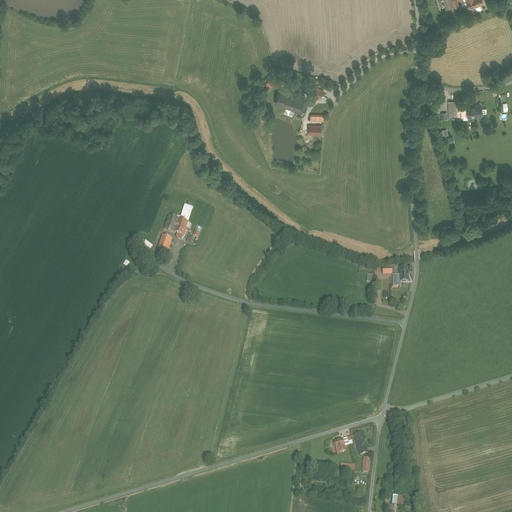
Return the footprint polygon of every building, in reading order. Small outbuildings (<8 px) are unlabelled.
[(438,0),(436,1),(440,12),(448,9),(450,13),(454,11),(455,14),(462,11),(460,4),(468,2),(467,0),(438,0)] [(467,0),(468,2),(471,9),(477,7),(486,4),(485,0),(467,0)] [(272,90),(276,84),(272,81),(268,86),(272,90)] [(255,95),(261,99),(268,87),(263,84),(255,95)] [(332,94),(315,85),(310,94),(327,103),(332,94)] [(301,113),(305,101),(282,92),(277,104),(301,113)] [(458,102),(449,103),(450,120),(459,119),(458,107),(458,102)] [(468,106),(468,107),(469,119),(483,118),(482,105),(477,105),(477,107),(473,107),(472,106),(468,106)] [(468,107),(458,107),(459,119),(459,120),(469,119),(468,107)] [(325,114),(312,114),(312,123),(325,123),(325,114)] [(323,126),(310,126),(310,136),(322,136),(323,126)] [(180,221),(189,224),(194,209),(186,206),(180,221)] [(172,233),(175,234),(179,220),(169,217),(165,230),(169,232),(172,233)] [(190,225),(190,224),(189,224),(180,221),(179,220),(175,234),(178,235),(184,237),(185,237),(188,229),(190,225)] [(202,234),(196,231),(193,237),(199,240),(202,234)] [(169,254),(174,241),(164,237),(159,250),(169,254)] [(150,254),(154,248),(145,241),(138,251),(147,257),(150,254)] [(394,275),(394,276),(401,275),(401,268),(401,265),(393,265),(393,269),(394,275)] [(410,282),(410,268),(401,268),(401,275),(402,282),(404,282),(404,283),(408,283),(407,282),(410,282)] [(402,282),(401,275),(394,276),(394,287),(402,287),(402,282)] [(364,434),(352,438),(355,446),(357,453),(359,452),(361,458),(371,455),(364,434)] [(344,440),(346,448),(355,446),(352,438),(344,440)] [(344,440),(335,442),(339,456),(348,453),(346,448),(344,440)] [(371,474),(372,460),(364,459),(362,473),(371,474)] [(357,466),(342,464),(341,470),(356,472),(357,466)]
